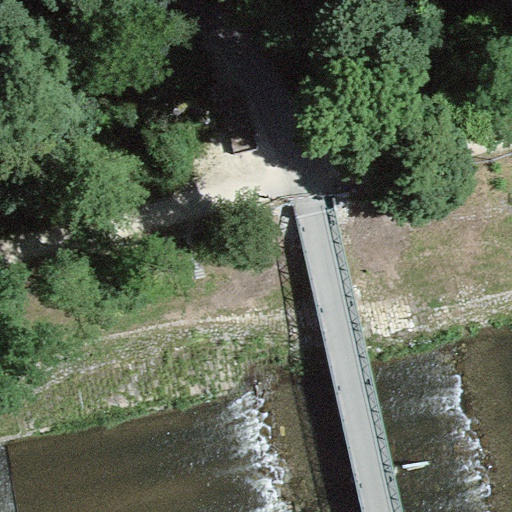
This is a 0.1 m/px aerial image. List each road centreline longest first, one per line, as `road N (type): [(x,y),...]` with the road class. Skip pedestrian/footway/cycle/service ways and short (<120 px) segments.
road 1 (track): [(304,182),(382,511)]
road 2 (track): [(0,249),(304,182)]
road 3 (track): [(304,182),(511,134)]
road 4 (track): [(199,0),(276,106),(304,182)]
